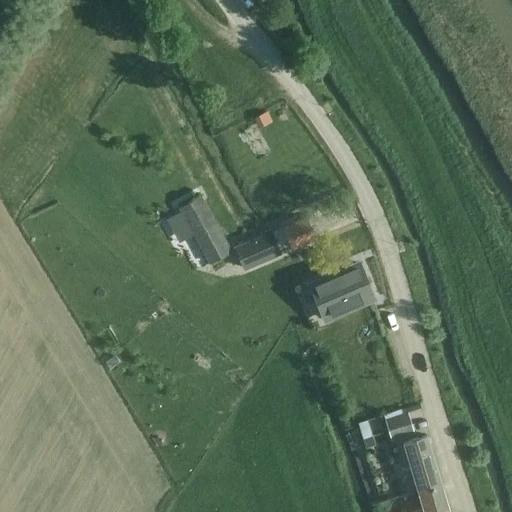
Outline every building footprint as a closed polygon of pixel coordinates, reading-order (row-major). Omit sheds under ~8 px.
[(266,111),(255,117),(258,125),(270,119),(266,111)] [(208,259),(230,247),(200,193),(179,205),(208,259)] [(243,270),(291,249),(291,247),(314,237),(305,216),(282,226),(233,246),(243,270)] [(358,262),(309,282),(324,319),(331,317),(373,300),(358,262)] [(391,438),(409,433),(403,412),(384,418),(391,438)] [(367,419),(357,422),(365,447),(375,444),(367,419)] [(405,493),(441,482),(426,433),(402,440),(412,473),(404,476),(401,481),(405,493)] [(449,511),(441,482),(405,493),(405,494),(417,490),(423,511),(449,511)]
